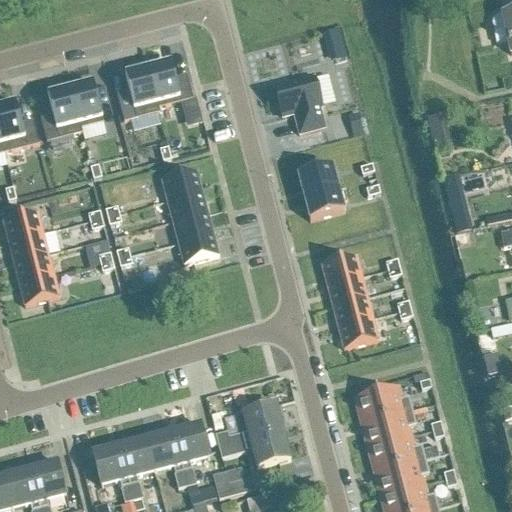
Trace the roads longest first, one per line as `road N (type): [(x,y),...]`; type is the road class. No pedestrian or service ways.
road 1 (residential): [(296,327),(214,8),(0,65)]
road 2 (residential): [(3,412),(296,327)]
road 3 (residential): [(341,511),(296,327)]
